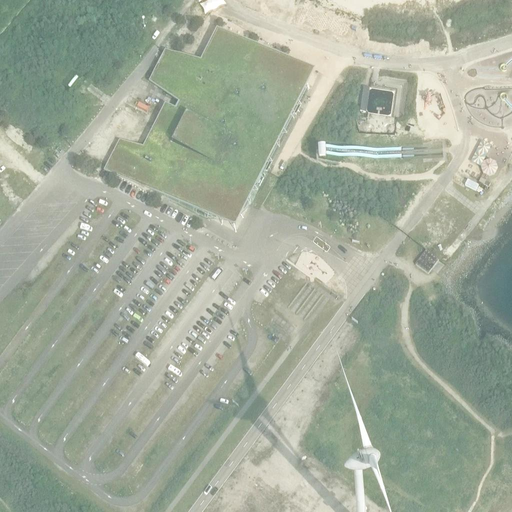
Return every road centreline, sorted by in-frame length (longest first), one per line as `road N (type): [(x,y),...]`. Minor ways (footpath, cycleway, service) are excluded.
road 1 (unclassified): [(193,511),(439,183)]
road 2 (track): [(225,0),(375,60),(449,61),(511,41)]
